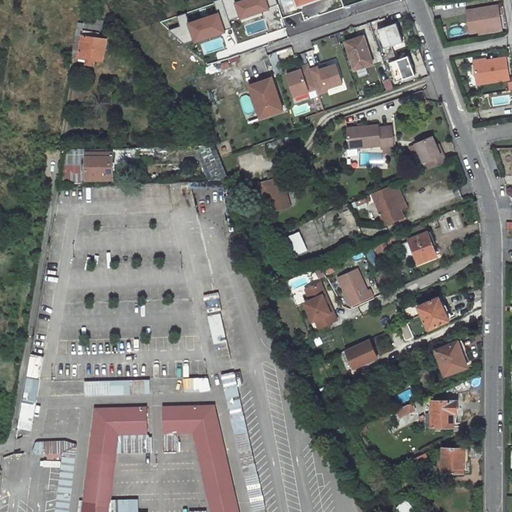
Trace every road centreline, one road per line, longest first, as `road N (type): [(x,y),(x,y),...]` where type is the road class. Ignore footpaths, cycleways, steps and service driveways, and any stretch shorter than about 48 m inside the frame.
road 1 (unclassified): [(495,511),(494,247),(466,139)]
road 2 (unclassified): [(265,51),(417,0)]
road 3 (unclassified): [(466,139),(417,0)]
